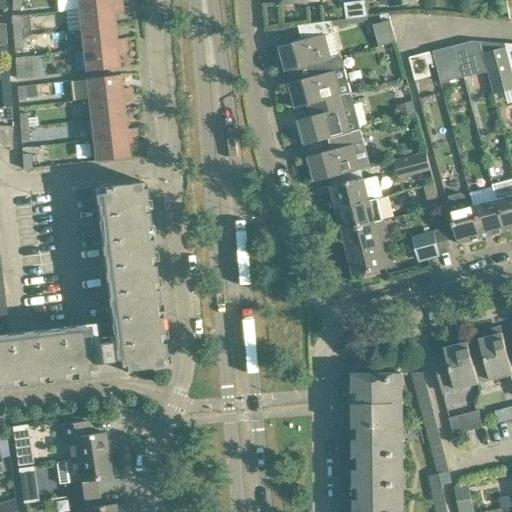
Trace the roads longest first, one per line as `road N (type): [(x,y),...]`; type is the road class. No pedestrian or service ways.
road 1 (secondary): [(267,511),(213,0)]
road 2 (secondary): [(194,0),(234,511)]
road 3 (residential): [(170,157),(184,345),(154,459),(155,511)]
road 4 (residential): [(338,324),(314,297),(270,162),(249,0)]
road 5 (residential): [(324,511),(321,347),(338,324)]
road 6 (residential): [(338,324),(511,275)]
road 7 (residential): [(0,174),(18,184),(170,157)]
road 8 (residential): [(161,0),(170,157)]
